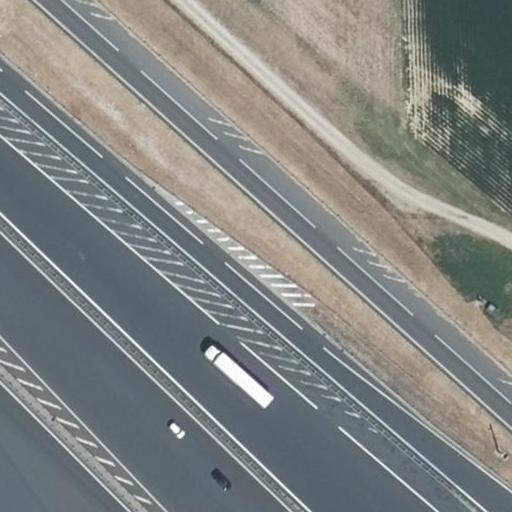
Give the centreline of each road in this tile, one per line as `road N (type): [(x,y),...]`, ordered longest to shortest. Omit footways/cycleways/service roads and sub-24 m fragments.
road 1 (motorway): [(510,511),(0,78)]
road 2 (motorway): [(511,415),(51,0)]
road 3 (motorway): [(373,511),(0,172)]
road 4 (track): [(188,0),(353,153),(429,203),(511,233)]
road 5 (motorway): [(0,284),(226,511)]
